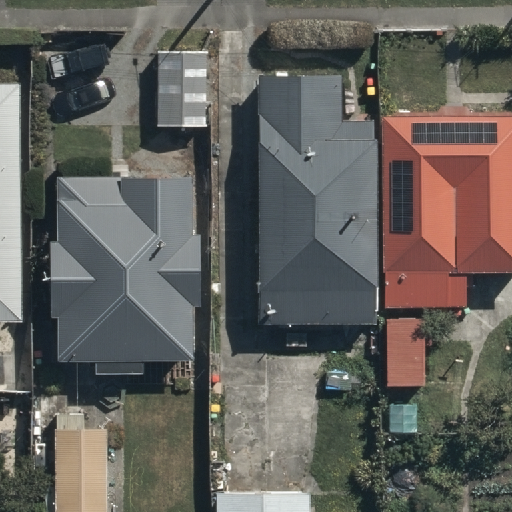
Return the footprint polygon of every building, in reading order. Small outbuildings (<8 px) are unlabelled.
[(205,55),(161,55),(161,129),(205,129),(205,55)] [(344,76),(258,77),(262,329),(377,327),(373,126),(345,126),(344,76)] [(27,81),(0,81),(0,405),(6,406),(5,326),(30,325),(27,81)] [(511,119),(386,121),(383,306),(471,306),(471,275),(511,274),(511,119)] [(56,181),(56,362),(199,363),(200,182),(56,181)] [(108,511),(109,431),(64,431),(63,511),(108,511)] [(314,511),(314,495),(217,494),(217,511),(314,511)]
